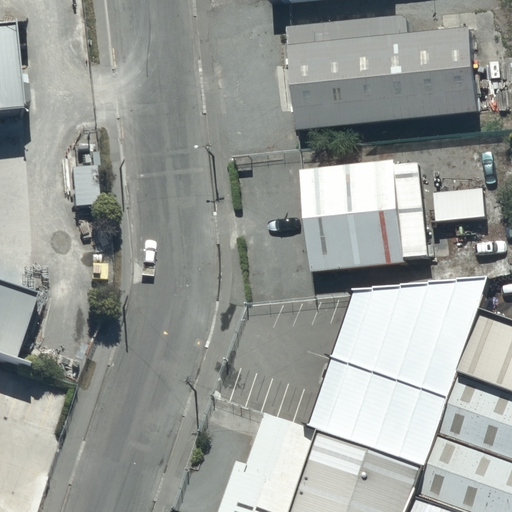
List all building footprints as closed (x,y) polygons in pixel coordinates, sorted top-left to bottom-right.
[(289,51),(297,135),(480,117),(472,33),(289,51)] [(10,34),(0,34),(0,118),(18,116),(10,34)] [(420,164),(302,175),(311,274),(429,263),(420,164)] [(488,224),(480,164),(432,171),(440,230),(488,224)] [(356,299),(308,430),(426,471),(492,284),(356,299)] [(0,365),(15,371),(38,306),(0,292),(0,365)] [(511,325),(486,316),(462,378),(511,396),(511,325)] [(511,401),(460,382),(440,439),(511,464),(511,401)] [(221,511),(288,511),(313,441),(252,420),(221,511)] [(411,511),(425,474),(320,438),(294,511),(411,511)] [(511,511),(511,465),(438,441),(417,503),(444,511),(511,511)]
